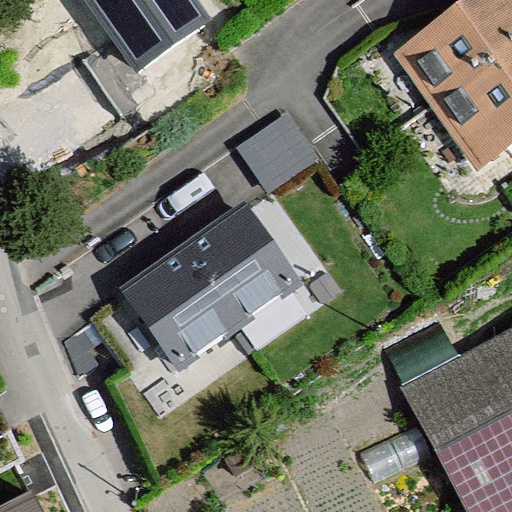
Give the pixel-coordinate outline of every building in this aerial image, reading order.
[(185,31),(162,0),(60,0),(43,12),(99,92),(185,31)] [(511,164),(511,0),(502,0),(410,59),(488,180),(511,164)] [(248,142),(277,189),(329,157),(299,110),(248,142)] [(248,195),(120,284),(179,367),(307,278),(248,195)] [(511,511),(511,343),(419,390),(480,511),(511,511)] [(46,511),(34,488),(0,505),(0,511),(46,511)]
